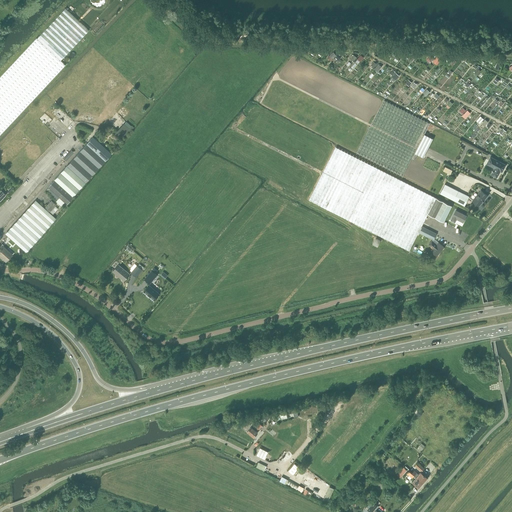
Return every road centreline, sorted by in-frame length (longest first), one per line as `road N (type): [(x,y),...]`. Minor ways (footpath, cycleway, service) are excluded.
road 1 (primary): [(0,460),(158,407),(511,326)]
road 2 (unclassified): [(469,250),(433,282),(170,343),(145,336),(74,282),(0,269)]
road 3 (primary): [(511,308),(150,392)]
road 4 (primary): [(0,307),(55,338),(80,375),(69,406),(13,435)]
road 5 (primary): [(150,392),(107,388),(55,323),(0,298)]
road 6 (track): [(368,53),(511,128)]
road 7 (primary): [(150,392),(13,435)]
